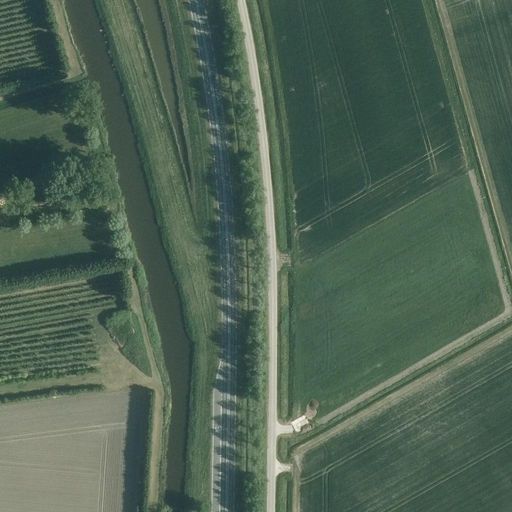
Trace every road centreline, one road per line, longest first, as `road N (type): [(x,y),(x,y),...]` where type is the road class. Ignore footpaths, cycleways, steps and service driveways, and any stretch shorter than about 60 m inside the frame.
road 1 (primary): [(225,511),(225,201),(196,0)]
road 2 (unclassified): [(240,0),(271,247),(268,511)]
